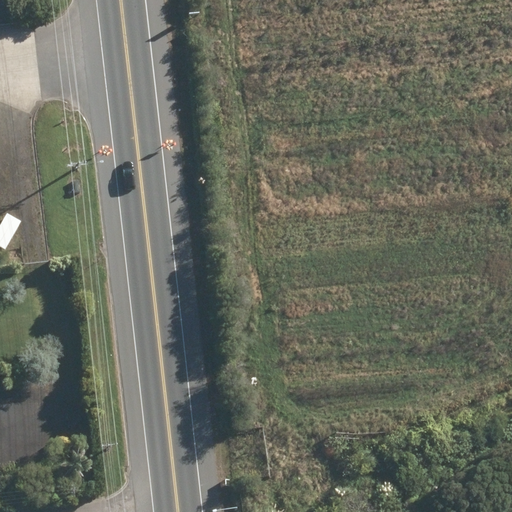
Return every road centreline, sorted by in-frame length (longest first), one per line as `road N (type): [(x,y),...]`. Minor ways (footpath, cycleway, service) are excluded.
road 1 (secondary): [(181,511),(123,0)]
road 2 (track): [(180,498),(52,511)]
